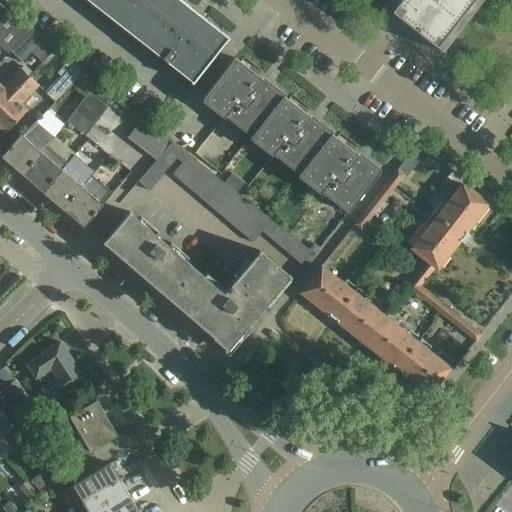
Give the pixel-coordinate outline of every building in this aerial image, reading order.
[(84,0),(192,84),(228,38),(181,1),(177,7),(167,0),(84,0)] [(399,0),(391,12),(437,48),(438,46),(438,45),(472,0),(399,0)] [(13,15),(6,25),(22,38),(30,29),(13,15)] [(30,29),(22,38),(9,52),(20,63),(42,40),(30,29)] [(261,80),(234,58),(202,99),(347,213),(379,172),(378,171),(375,174),(355,158),(358,155),(330,134),(328,137),(307,121),(310,117),(282,96),(280,99),(259,83),(261,80)] [(73,64),(67,59),(55,73),(59,76),(44,93),(55,102),(59,98),(82,71),(73,64)] [(0,107),(29,77),(19,68),(1,87),(0,86),(0,107)] [(29,77),(0,107),(0,130),(4,134),(26,110),(21,105),(38,86),(29,77)] [(88,93),(107,107),(114,97),(95,83),(88,93)] [(107,107),(88,93),(81,102),(100,117),(107,107)] [(93,126),(100,117),(81,102),(74,112),(93,126)] [(85,136),(93,126),(74,112),(66,122),(85,136)] [(142,119),(127,137),(136,144),(151,126),(142,119)] [(21,175),(46,146),(46,145),(53,137),(36,122),(22,137),(20,135),(1,157),(21,175)] [(160,134),(151,126),(136,144),(146,152),(160,134)] [(170,141),(160,134),(146,152),(155,159),(170,141)] [(173,141),(166,149),(176,158),(182,162),(189,154),(173,141)] [(21,175),(42,192),(61,170),(66,164),(46,146),(21,175)] [(166,149),(160,155),(171,164),(176,158),(166,149)] [(182,162),(172,174),(180,182),(198,161),(189,154),(182,162)] [(160,155),(155,162),(165,171),(171,164),(160,155)] [(198,161),(180,182),(189,190),(207,168),(198,161)] [(155,162),(149,169),(159,177),(165,171),(155,162)] [(207,168),(189,190),(198,197),(217,176),(207,168)] [(149,169),(144,175),(154,184),(159,177),(149,169)] [(62,210),(81,187),(61,170),(42,192),(62,210)] [(397,185),(405,175),(398,170),(390,180),(397,185)] [(232,172),(224,182),(226,183),(235,191),(237,192),(245,182),(232,172)] [(138,182),(148,190),(154,184),(144,175),(140,179),(138,182)] [(82,188),(81,187),(62,210),(83,228),(112,194),(91,176),(82,188)] [(217,176),(198,197),(207,205),(226,183),(224,182),(217,176)] [(390,180),(382,190),(390,195),(397,185),(390,180)] [(226,183),(207,205),(216,212),(235,191),(226,183)] [(435,267),(437,269),(488,204),(462,184),(411,249),(428,262),(435,267)] [(235,191),(216,212),(225,220),(244,198),(237,192),(235,191)] [(378,195),(370,205),(377,211),(385,201),(378,195)] [(244,198),(225,220),(234,228),(253,205),(244,198)] [(253,205),(234,228),(243,235),(262,213),(253,205)] [(370,205),(362,215),(369,221),(377,211),(370,205)] [(131,209),(102,243),(149,283),(178,249),(131,209)] [(262,213),(243,235),(251,243),(262,231),(271,220),(262,213)] [(362,215),(354,225),(362,231),(369,221),(362,215)] [(271,220),(262,231),(268,236),(278,225),(271,220)] [(284,231),(278,225),(268,236),(275,242),(284,231)] [(291,236),(284,231),(275,242),(281,247),(291,236)] [(297,241),(291,236),(281,247),(287,253),(297,241)] [(304,247),(297,241),(287,253),(294,258),(304,247)] [(310,251),(311,252),(315,256),(320,250),(314,246),(310,251)] [(310,251),(304,247),(294,258),(300,264),(311,252),(310,251)] [(258,249),(224,289),(178,249),(149,283),(213,337),(212,338),(227,351),(290,277),(258,249)] [(427,277),(435,267),(428,262),(420,272),(427,277)] [(385,317),(321,267),(300,293),(365,343),(385,317)] [(414,293),(420,286),(422,283),(415,277),(407,287),(414,293)] [(424,301),(430,294),(420,286),(414,293),(424,301)] [(435,298),(430,305),(440,313),(445,306),(435,298)] [(445,306),(440,313),(450,321),(455,314),(445,306)] [(460,329),(465,322),(455,314),(450,321),(460,329)] [(449,368),(385,317),(365,343),(429,394),(449,368)] [(471,327),(465,334),(475,341),(475,342),(481,335),(471,327)] [(84,380),(59,342),(41,354),(27,367),(34,375),(52,402),(67,391),(84,380)] [(14,380),(4,389),(32,422),(39,418),(43,415),(14,380)] [(32,423),(32,422),(4,389),(3,389),(16,404),(5,412),(18,428),(29,420),(32,423)] [(117,436),(96,400),(68,416),(89,452),(117,436)] [(0,410),(0,449),(4,455),(13,447),(1,434),(12,424),(0,410)] [(72,486),(81,501),(119,478),(110,464),(72,486)] [(46,472),(33,484),(42,495),(56,483),(46,472)] [(72,511),(96,511),(128,494),(119,478),(81,501),(82,502),(71,509),(72,511)] [(27,481),(18,488),(28,500),(36,493),(37,492),(27,481)] [(132,511),(137,509),(128,494),(96,511),(132,511)] [(21,496),(12,504),(17,510),(26,503),(21,496)] [(31,504),(23,511),(44,511),(38,500),(31,504)] [(9,501),(2,507),(6,511),(15,511),(17,510),(12,504),(9,501)]
